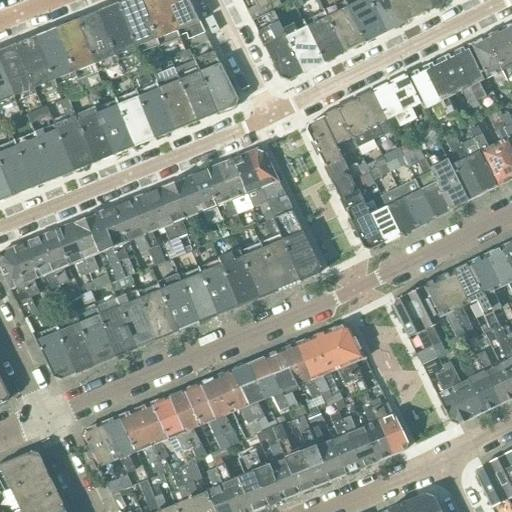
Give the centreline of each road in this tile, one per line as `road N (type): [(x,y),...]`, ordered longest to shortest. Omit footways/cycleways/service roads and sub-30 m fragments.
road 1 (residential): [(44,416),(357,292),(511,214)]
road 2 (residential): [(0,228),(270,123)]
road 3 (residential): [(511,1),(270,123)]
road 4 (residential): [(316,511),(446,456)]
road 5 (residential): [(270,123),(212,0)]
